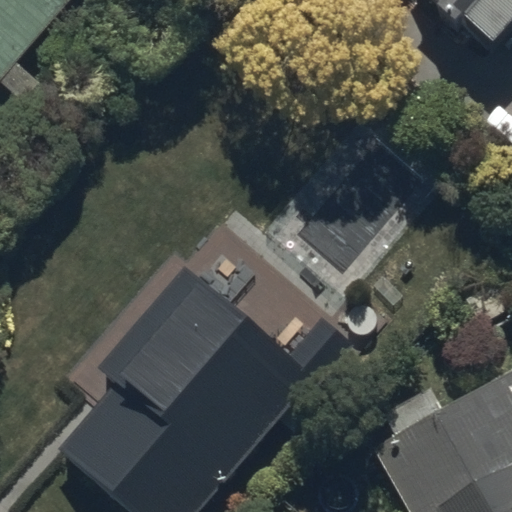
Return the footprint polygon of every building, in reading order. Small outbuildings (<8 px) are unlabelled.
[(0,0),(0,86),(21,105),(38,86),(12,63),(67,0),(0,0)] [(511,0),(447,0),(491,39),(511,16),(511,0)] [(371,322),(365,328),(403,360),(490,257),(436,212),(355,309),(371,322)] [(198,511),(297,395),(304,401),(365,328),(371,322),(355,309),(335,291),(332,295),(269,241),(224,295),(182,260),(96,363),(116,380),(60,446),(138,511),(198,511)] [(511,511),(511,380),(376,456),(407,511),(511,511)]
